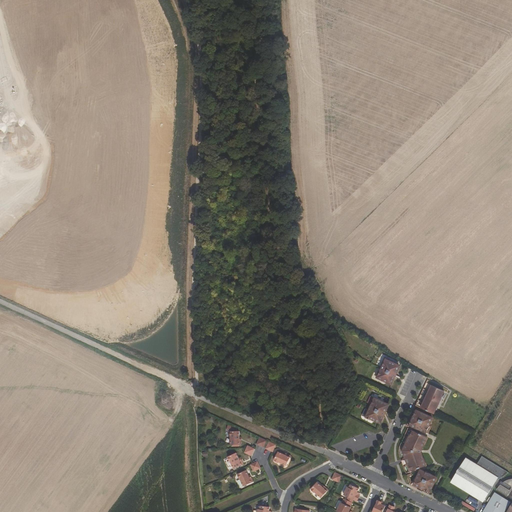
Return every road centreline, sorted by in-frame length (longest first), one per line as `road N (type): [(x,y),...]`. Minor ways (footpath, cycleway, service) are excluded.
road 1 (track): [(183,0),(200,56),(192,353),(202,511)]
road 2 (unclassified): [(0,300),(195,394)]
road 3 (residential): [(195,394),(340,460)]
